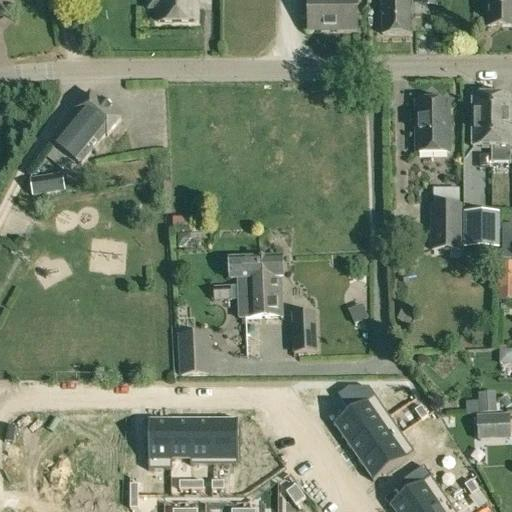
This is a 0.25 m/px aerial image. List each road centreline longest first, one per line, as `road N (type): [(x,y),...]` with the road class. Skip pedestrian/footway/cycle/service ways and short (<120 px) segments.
road 1 (residential): [(0,79),(84,71),(511,67)]
road 2 (residential): [(364,511),(284,402),(236,395),(0,404)]
road 3 (unknown): [(369,68),(384,343),(366,360),(285,363)]
road 4 (track): [(0,212),(84,71)]
